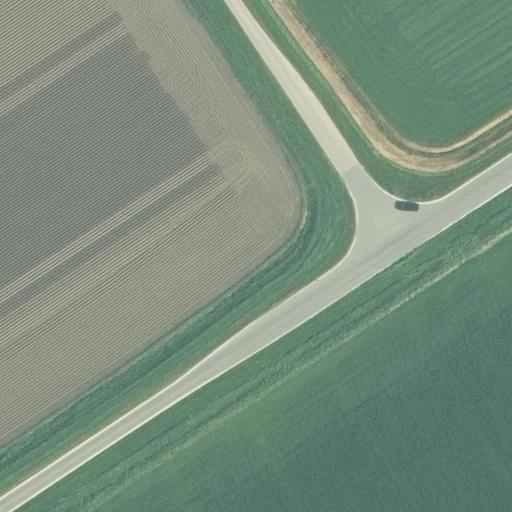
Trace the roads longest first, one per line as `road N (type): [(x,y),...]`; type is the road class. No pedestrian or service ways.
road 1 (unclassified): [(0,501),(388,242)]
road 2 (unclassified): [(388,242),(229,0)]
road 3 (unclassified): [(388,242),(511,163)]
